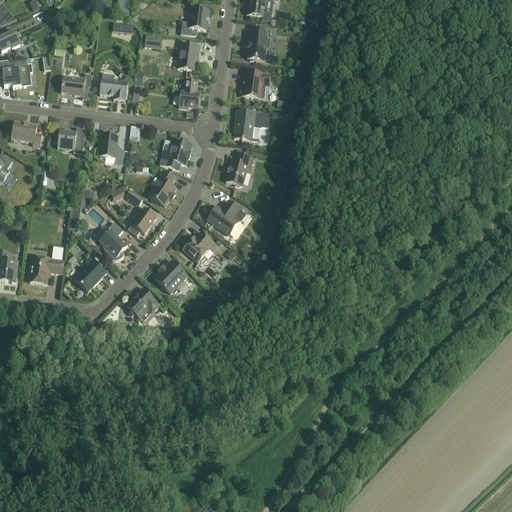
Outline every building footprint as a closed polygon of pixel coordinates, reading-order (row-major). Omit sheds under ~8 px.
[(130,14),(131,1),(120,0),(119,13),(130,14)] [(248,0),(246,18),(261,20),(260,23),(270,24),(272,12),(265,11),(266,2),(277,4),(277,0),(248,0)] [(36,3),(29,5),(33,15),(39,12),(36,3)] [(0,29),(17,22),(2,5),(0,7),(0,29)] [(182,24),(180,37),(196,39),(197,32),(205,33),(207,20),(209,21),(210,12),(191,10),(190,20),(191,21),(187,25),(182,24)] [(124,25),(123,35),(133,36),(134,26),(124,25)] [(248,51),(247,62),(248,62),(250,63),(253,64),(254,63),(264,64),(266,48),(269,49),(270,41),(271,33),(253,31),(252,38),(250,38),(249,47),(248,47),(247,51),(248,51)] [(0,34),(0,52),(0,53),(1,55),(11,51),(12,52),(20,48),(14,35),(4,40),(2,34),(0,34)] [(315,45),(320,39),(313,34),(308,40),(315,45)] [(162,40),(146,38),(145,50),(161,52),(162,40)] [(199,49),(180,47),(177,71),(196,74),(199,49)] [(32,76),(31,67),(27,67),(26,63),(8,65),(8,63),(0,64),(0,76),(0,80),(3,79),(4,90),(12,89),(13,91),(21,90),(21,88),(29,87),(28,76),(32,76)] [(243,91),(240,90),(238,99),(250,100),(251,101),(252,100),(260,101),(267,102),(269,85),(270,77),(242,74),(241,75),(245,75),(243,91)] [(103,75),(102,82),(101,82),(99,98),(114,99),(113,103),(125,104),(125,101),(126,101),(128,85),(113,83),(113,81),(113,79),(112,77),(110,76),(103,75)] [(135,88),(141,88),(142,88),(143,77),(137,76),(135,88)] [(63,79),(61,95),(74,97),(74,98),(83,99),(84,91),(91,92),(92,78),(85,77),(84,82),(63,79)] [(183,94),(181,94),(179,111),(187,112),(187,110),(197,111),(199,96),(196,96),(197,84),(185,83),(183,94)] [(135,88),(134,87),(132,103),(139,104),(141,88),(135,88)] [(268,131),(270,118),(236,113),(235,120),(236,120),(234,141),(242,142),(241,143),(244,143),(244,142),(258,144),(260,131),(261,130),(268,131)] [(29,127),(14,124),(11,141),(33,146),(33,148),(40,150),(42,137),(36,136),(37,128),(29,126),(29,127)] [(132,128),(131,141),(144,141),(145,128),(132,128)] [(73,153),(73,156),(82,157),(85,133),(76,131),(76,135),(60,132),(59,139),(57,138),(54,144),(58,146),(57,151),(61,151),(63,153),(64,154),(66,154),(68,153),(70,152),(73,153)] [(115,161),(114,167),(123,168),(125,153),(117,152),(118,139),(101,137),(99,152),(98,153),(97,157),(100,160),(103,161),(105,159),(115,161)] [(164,154),(160,168),(178,173),(180,167),(186,169),(188,162),(189,162),(190,156),(192,148),(181,145),(181,146),(171,143),(168,155),(164,154)] [(0,181),(4,184),(10,174),(7,172),(12,165),(0,156),(0,181)] [(228,176),(226,185),(234,187),(235,188),(239,190),(241,189),(242,189),(246,175),(249,176),(253,161),(237,157),(235,164),(232,163),(229,171),(227,176),(228,176)] [(287,157),(285,164),(293,166),(294,159),(287,157)] [(154,189),(148,199),(164,209),(169,202),(171,204),(176,197),(173,195),(176,191),(170,188),(175,181),(162,173),(158,180),(162,183),(157,191),(154,189)] [(45,187),(53,187),(54,177),(46,177),(45,187)] [(126,199),(125,200),(138,209),(143,202),(130,193),(126,199)] [(91,204),(85,211),(93,217),(99,211),(91,204)] [(246,217),(239,212),(229,204),(225,210),(226,210),(223,214),(217,209),(208,223),(229,238),(238,224),(242,224),(242,223),(245,225),(248,220),(246,218),(246,217)] [(144,210),(131,228),(128,232),(136,239),(140,234),(144,237),(157,219),(144,210)] [(71,211),(69,221),(79,223),(80,212),(71,211)] [(110,233),(99,244),(100,245),(109,260),(111,262),(112,263),(113,263),(114,263),(115,263),(116,264),(117,263),(118,263),(119,263),(120,262),(121,262),(122,261),(123,260),(123,259),(124,259),(124,258),(124,257),(124,256),(124,255),(124,254),(124,253),(128,249),(117,239),(123,233),(114,225),(108,231),(110,233)] [(282,240),(278,233),(271,236),(275,243),(282,240)] [(191,242),(183,252),(198,265),(200,263),(201,264),(205,260),(204,258),(210,252),(213,254),(217,249),(201,235),(193,244),(191,242)] [(225,257),(231,263),(236,258),(230,252),(225,257)] [(0,270),(1,271),(0,275),(0,283),(15,286),(18,265),(9,264),(10,256),(0,254),(0,270)] [(30,278),(29,285),(46,287),(48,275),(62,277),(64,263),(54,262),(54,264),(49,263),(40,261),(39,260),(36,259),(34,261),(33,260),(32,269),(30,268),(28,278),(30,278)] [(88,269),(75,283),(88,295),(106,276),(89,259),(84,265),(88,269)] [(159,275),(154,281),(170,297),(172,295),(174,296),(177,293),(176,291),(188,279),(171,263),(164,270),(163,269),(158,274),(159,275)] [(134,301),(127,309),(130,312),(129,316),(131,318),(135,317),(139,321),(148,312),(155,313),(160,308),(142,291),(136,297),(137,298),(134,301)]
